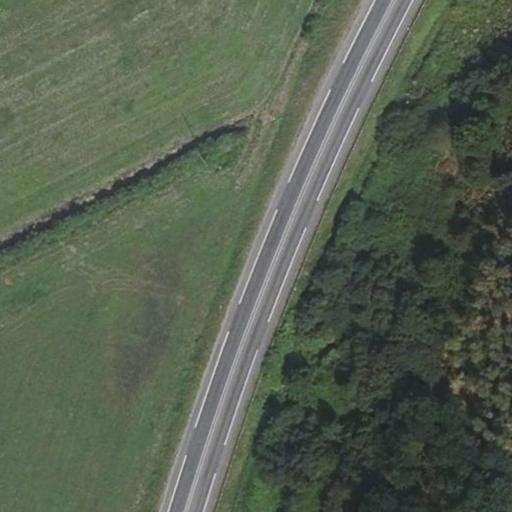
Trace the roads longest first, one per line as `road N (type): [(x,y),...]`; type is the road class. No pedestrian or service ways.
road 1 (primary): [(187,511),(243,337),(393,0)]
road 2 (track): [(310,0),(257,96),(0,237)]
